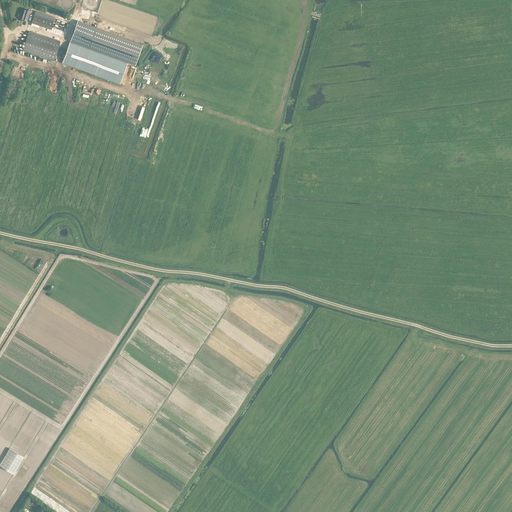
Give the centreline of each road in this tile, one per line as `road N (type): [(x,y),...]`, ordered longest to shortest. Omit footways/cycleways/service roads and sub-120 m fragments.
road 1 (track): [(0,233),(163,271),(277,286),(511,347)]
road 2 (track): [(328,19),(289,136),(282,200)]
road 3 (track): [(511,1),(328,19)]
road 4 (track): [(289,136),(163,95),(134,88),(128,94)]
